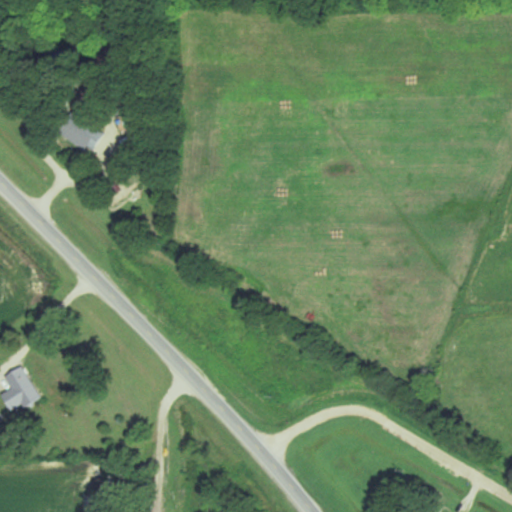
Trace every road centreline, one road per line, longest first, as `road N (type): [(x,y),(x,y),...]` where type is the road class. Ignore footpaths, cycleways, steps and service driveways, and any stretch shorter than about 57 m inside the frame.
road 1 (primary): [(319,511),(0,176)]
road 2 (residential): [(511,495),(356,408),(322,415),(268,452)]
